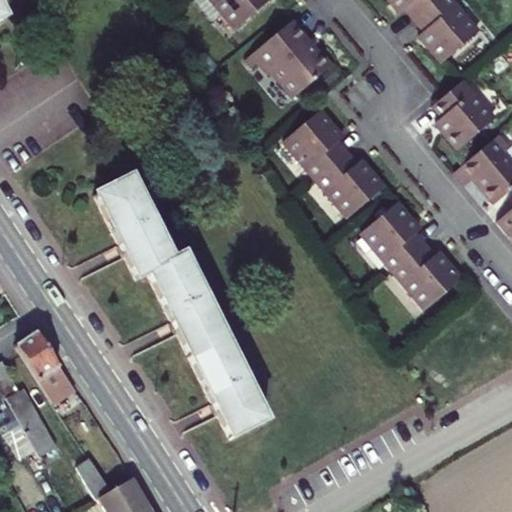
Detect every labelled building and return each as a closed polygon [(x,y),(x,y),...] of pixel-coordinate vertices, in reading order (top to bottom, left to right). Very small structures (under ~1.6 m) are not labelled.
[(209,0),(236,31),(272,2),(270,0),(209,0)] [(404,10),(413,21),(438,0),(388,0),(390,3),(392,1),(401,13),(404,10)] [(422,32),(419,34),(429,46),(427,47),(440,63),(475,34),(446,0),(438,0),(413,21),(422,32)] [(401,13),(392,1),(390,3),(399,14),(401,13)] [(309,40),(291,20),(248,55),(255,63),(266,76),(271,72),(292,97),(332,64),(318,49),(317,50),(313,53),(305,43),(309,40)] [(427,47),(429,46),(419,34),(417,35),(427,47)] [(317,50),(309,40),(305,43),(313,53),(317,50)] [(255,63),(248,55),(243,60),(249,68),(255,63)] [(456,151),(492,121),(460,83),(430,107),(438,118),(434,122),(442,134),(456,151)] [(314,181),(344,155),(336,145),(339,143),(330,132),(332,131),(317,114),(282,143),(314,181)] [(339,143),(340,141),(332,131),(330,132),(339,143)] [(507,150),(497,137),(453,173),(464,186),(471,180),(493,205),(511,189),(511,165),(502,154),(507,150)] [(344,155),(314,181),(346,218),(381,189),(367,173),(365,174),(356,164),(354,166),(344,155)] [(367,173),(359,162),(356,164),(365,174),(367,173)] [(265,422),(224,341),(183,259),(181,254),(171,259),(130,177),(92,196),(135,283),(146,277),(229,441),(265,422)] [(394,205),(359,234),(391,273),(421,248),(412,237),(416,234),(406,224),(408,223),(394,205)] [(511,208),(495,223),(506,236),(509,233),(511,236),(511,208)] [(417,234),(408,223),(406,224),(416,234),(417,234)] [(421,248),(391,273),(423,311),(458,282),(443,264),(442,265),(433,255),(429,258),(421,248)] [(442,265),(443,264),(435,254),(433,255),(442,265)] [(14,346),(52,404),(73,390),(35,332),(14,346)] [(1,361),(0,362),(0,390),(4,397),(16,389),(1,361)] [(23,391),(6,400),(39,458),(56,448),(23,391)] [(97,500),(110,492),(89,461),(75,469),(94,501),(97,500)] [(97,500),(104,511),(147,511),(151,510),(131,479),(110,492),(97,500)]
